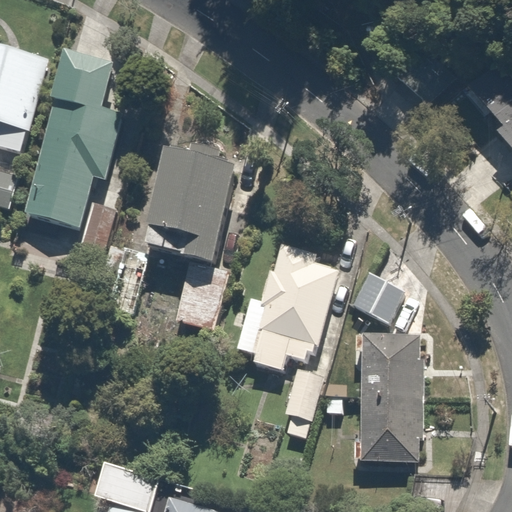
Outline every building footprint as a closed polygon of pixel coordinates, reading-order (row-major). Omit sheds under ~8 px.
[(51,60),(0,44),(0,151),(23,158),(51,60)] [(125,68),(74,54),(29,219),(81,233),(97,174),(117,179),(134,115),(114,110),(125,68)] [(511,54),(472,86),(511,135),(511,54)] [(243,164),(175,149),(154,250),(221,265),(243,164)] [(21,165),(0,160),(0,205),(11,208),(21,165)] [(114,209),(95,203),(80,255),(100,260),(114,209)] [(313,359),(339,273),(341,269),(322,263),(324,257),(287,245),(270,301),(254,296),(238,348),(258,354),(256,361),(286,371),(290,358),(304,362),(306,356),(313,359)] [(228,279),(191,272),(181,322),(219,329),(228,279)] [(405,299),(374,279),(356,308),(387,327),(405,299)] [(430,343),(371,340),(364,464),(422,467),(430,343)] [(323,377),(298,371),(288,415),(294,417),(290,432),(309,437),(323,377)] [(146,511),(156,471),(108,460),(99,498),(113,501),(109,511),(146,511)] [(226,511),(175,497),(171,511),(226,511)]
